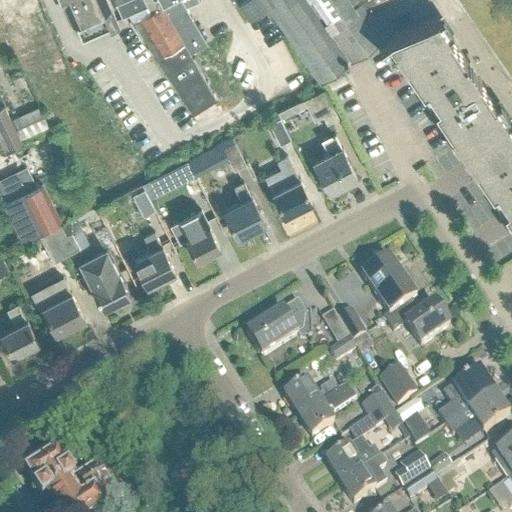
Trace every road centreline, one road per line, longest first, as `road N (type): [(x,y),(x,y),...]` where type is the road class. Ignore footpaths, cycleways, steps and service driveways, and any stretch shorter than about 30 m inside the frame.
road 1 (residential): [(177,312),(419,195)]
road 2 (residential): [(303,511),(177,312)]
road 3 (residential): [(0,407),(177,312)]
road 4 (residential): [(490,300),(419,195)]
road 5 (residential): [(511,101),(443,0)]
